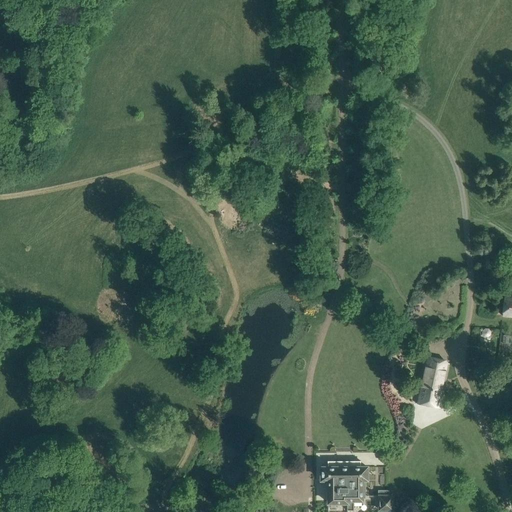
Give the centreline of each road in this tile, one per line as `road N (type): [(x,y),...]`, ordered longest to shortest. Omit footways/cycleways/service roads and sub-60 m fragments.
road 1 (unclassified): [(508,511),(490,439),(459,367),(470,284),(459,178),(427,124),(342,87)]
road 2 (unclassified): [(294,487),(307,465),(309,371),(340,276),(342,87)]
